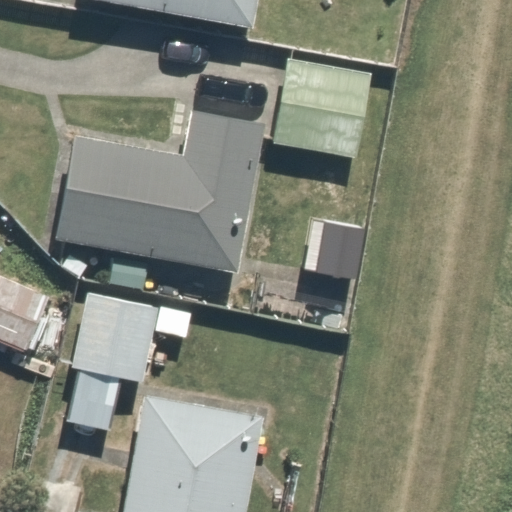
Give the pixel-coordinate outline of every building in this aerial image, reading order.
[(142,0),(244,19),(247,0),(142,0)] [(364,69),(276,54),(262,140),(350,155),(364,69)] [(173,149),(64,127),(44,226),(229,264),(261,111),(184,95),(173,149)] [(66,303),(0,273),(0,340),(42,359),(66,303)] [(152,301),(80,287),(66,361),(138,375),(152,301)] [(242,511),(258,412),(138,390),(114,511),(242,511)] [(0,511),(27,511),(0,499),(0,511)]
